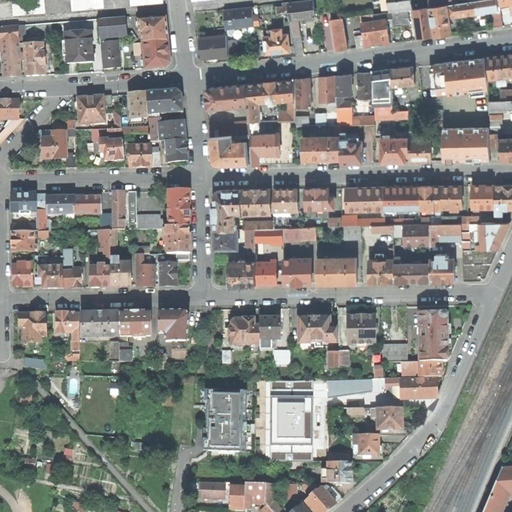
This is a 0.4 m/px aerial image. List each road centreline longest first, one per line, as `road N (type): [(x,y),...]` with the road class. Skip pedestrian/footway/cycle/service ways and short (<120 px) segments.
road 1 (residential): [(511,39),(190,76)]
road 2 (residential): [(200,177),(511,170)]
road 3 (residential): [(203,297),(496,292)]
road 4 (residential): [(496,292),(425,437),(344,511)]
road 5 (residential): [(2,299),(203,297)]
road 6 (residential): [(3,181),(200,177)]
road 7 (residential): [(190,76),(56,85)]
road 8 (residential): [(200,177),(203,297)]
